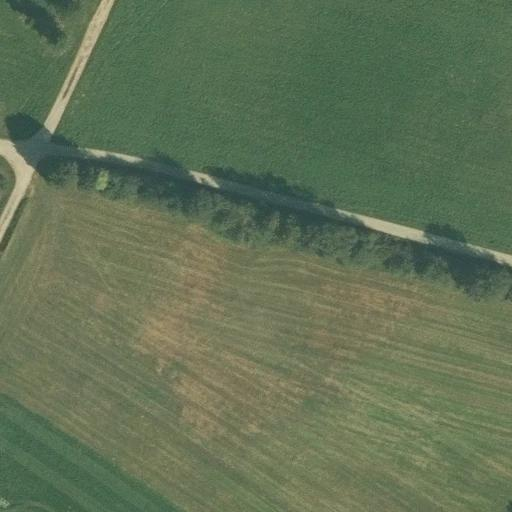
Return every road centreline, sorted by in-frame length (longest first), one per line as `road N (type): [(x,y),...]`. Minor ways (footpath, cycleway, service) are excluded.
road 1 (track): [(511,259),(298,200),(37,149)]
road 2 (track): [(109,0),(37,149)]
